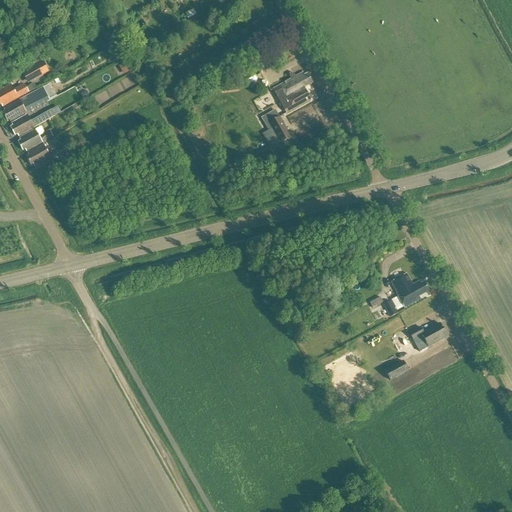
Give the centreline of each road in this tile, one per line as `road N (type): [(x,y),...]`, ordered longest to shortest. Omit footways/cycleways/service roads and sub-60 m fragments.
road 1 (tertiary): [(385,190),(70,266)]
road 2 (residential): [(210,511),(70,266)]
road 3 (residential): [(511,417),(385,190)]
road 4 (track): [(91,303),(102,341),(195,511)]
road 5 (residential): [(385,190),(280,0)]
road 6 (unclassified): [(70,266),(0,140)]
road 7 (tertiary): [(511,153),(385,190)]
